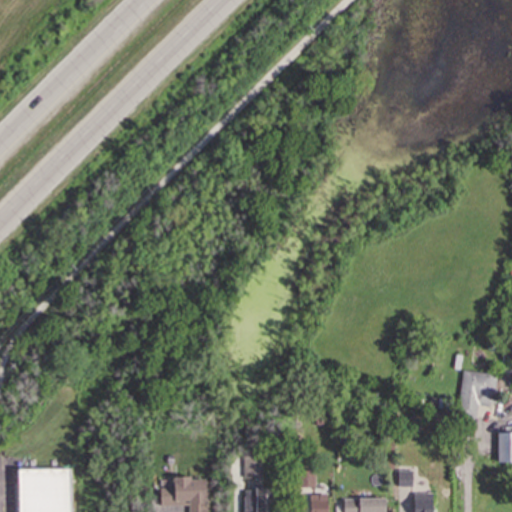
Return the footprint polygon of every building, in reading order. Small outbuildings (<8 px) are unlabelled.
[(498,377),(462,373),(458,419),(477,421),(478,407),(495,408),(498,377)] [(511,464),(511,434),(498,435),(498,465),(511,464)] [(206,511),(206,480),(173,480),(173,490),(160,490),(161,508),(189,508),(189,511),(206,511)] [(245,491),(244,511),(274,511),(275,491),(245,491)] [(27,511),(27,495),(55,494),(55,511),(27,511)] [(432,511),(433,496),(414,496),(413,511),(432,511)] [(309,497),(309,511),(327,511),(328,497),(309,497)] [(344,501),(343,511),(389,511),(389,501),(344,501)]
